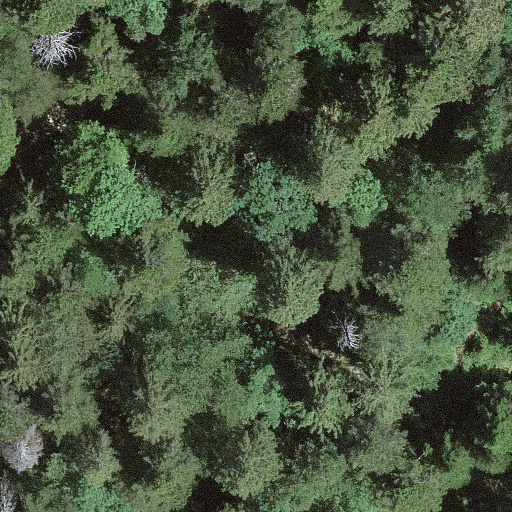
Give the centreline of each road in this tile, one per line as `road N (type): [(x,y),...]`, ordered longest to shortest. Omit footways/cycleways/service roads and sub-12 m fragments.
road 1 (track): [(0,150),(226,0)]
road 2 (track): [(401,511),(511,461)]
